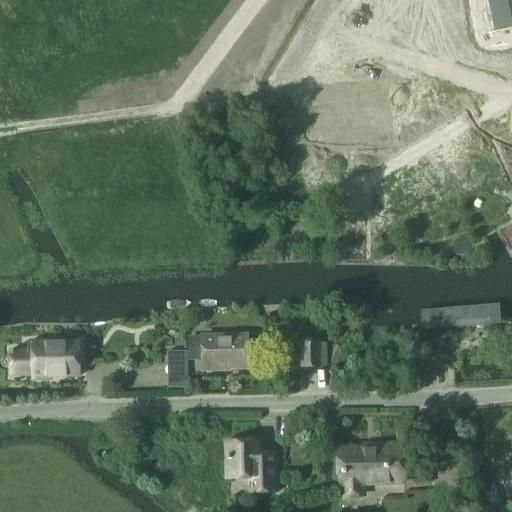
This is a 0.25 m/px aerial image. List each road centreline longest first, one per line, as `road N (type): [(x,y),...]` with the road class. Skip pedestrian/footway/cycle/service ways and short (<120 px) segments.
road 1 (track): [(511,91),(348,48),(254,96),(0,129)]
road 2 (tertiary): [(0,416),(511,397)]
road 3 (track): [(511,92),(362,185),(357,248)]
